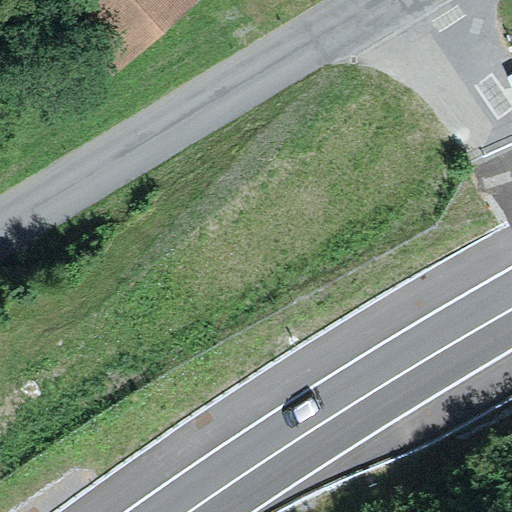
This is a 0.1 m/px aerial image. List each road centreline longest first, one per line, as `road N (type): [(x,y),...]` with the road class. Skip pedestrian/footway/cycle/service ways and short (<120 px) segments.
road 1 (unclassified): [(0,239),(385,0)]
road 2 (trunk): [(183,511),(467,332)]
